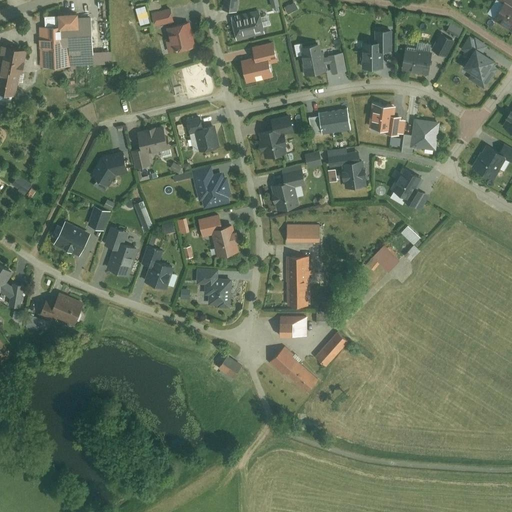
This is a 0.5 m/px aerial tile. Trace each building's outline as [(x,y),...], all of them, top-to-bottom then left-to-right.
[(223,0),(222,9),(237,12),(238,0),(223,0)] [(491,20),(511,31),(511,7),(510,7),(511,1),(511,0),(492,0),(493,0),(499,4),(491,20)] [(39,25),(39,64),(70,64),(70,54),(90,54),(90,14),(76,14),(76,8),(57,8),(57,25),(39,25)] [(261,9),(233,15),(239,41),(267,34),(261,9)] [(172,10),(153,14),(156,25),(174,21),(172,10)] [(168,27),(174,53),(197,48),(191,22),(168,27)] [(481,52),(488,43),(472,32),(461,47),(471,54),(464,65),(473,72),(469,78),(478,84),(485,73),(490,76),(496,68),(491,65),(494,61),(481,52)] [(382,67),(382,41),(362,41),(361,66),(382,67)] [(322,42),(298,47),(304,75),(313,74),(328,71),(322,42)] [(29,52),(0,44),(0,64),(1,65),(0,67),(0,89),(12,92),(17,70),(24,71),(29,52)] [(272,47),(241,55),(247,79),(278,71),(272,47)] [(427,72),(430,50),(406,47),(403,69),(427,72)] [(398,106),(372,103),(370,125),(395,128),(398,106)] [(511,112),(502,127),(511,133),(511,112)] [(261,133),(268,157),(289,151),(287,146),(291,145),(287,133),(298,130),(294,116),(272,122),(274,129),(261,133)] [(196,134),(201,153),(223,148),(217,123),(208,125),(206,117),(187,121),(190,136),(196,134)] [(439,123),(414,120),(411,142),(436,145),(439,123)] [(139,131),(144,151),(134,153),(138,170),(153,166),(150,154),(174,148),(168,124),(139,131)] [(487,142),(470,167),(488,179),(505,153),(487,142)] [(91,175),(110,186),(117,175),(119,175),(130,171),(124,148),(104,151),(91,175)] [(354,163),(352,150),(327,154),(329,168),(340,166),(344,189),(367,185),(363,161),(354,163)] [(196,172),(204,208),(231,203),(223,166),(196,172)] [(273,185),(279,211),(301,206),(299,198),(302,197),(299,187),(308,185),(304,168),(284,173),(286,182),(273,185)] [(421,177),(403,168),(392,188),(411,198),(421,177)] [(21,175),(14,185),(28,194),(35,184),(21,175)] [(97,207),(90,227),(104,232),(112,212),(97,207)] [(221,214),(200,219),(204,237),(214,235),(219,257),(240,253),(238,245),(242,244),(239,232),(236,233),(234,226),(224,228),(221,214)] [(187,221),(178,223),(181,235),(191,233),(187,221)] [(64,223),(55,245),(81,256),(90,235),(64,223)] [(351,262),(349,225),(321,226),(323,251),(331,251),(332,264),(351,262)] [(112,227),(105,243),(115,248),(122,232),(112,227)] [(122,237),(111,266),(129,273),(140,244),(122,237)] [(304,254),(287,254),(287,302),(304,302),(304,254)] [(155,257),(146,282),(164,289),(168,278),(173,280),(178,266),(155,257)] [(26,287),(14,284),(14,286),(7,281),(12,273),(0,264),(0,289),(1,289),(11,297),(9,305),(21,308),(26,287)] [(230,277),(206,277),(206,306),(230,306),(230,277)] [(83,305),(59,296),(54,310),(43,306),(39,317),(52,322),(55,313),(77,321),(83,305)] [(331,307),(312,307),(312,316),(331,316),(331,307)] [(20,310),(16,321),(23,323),(26,311),(20,310)] [(302,314),(276,313),(275,328),(294,329),(294,323),(302,323),(302,314)] [(36,319),(34,327),(45,331),(47,323),(36,319)] [(347,335),(334,325),(314,351),(326,360),(347,335)] [(2,343),(0,345),(0,358),(5,364),(13,357),(2,343)] [(280,344),(267,358),(302,389),(312,379),(296,365),(300,362),(280,344)] [(238,363),(228,355),(221,364),(231,372),(238,363)]
